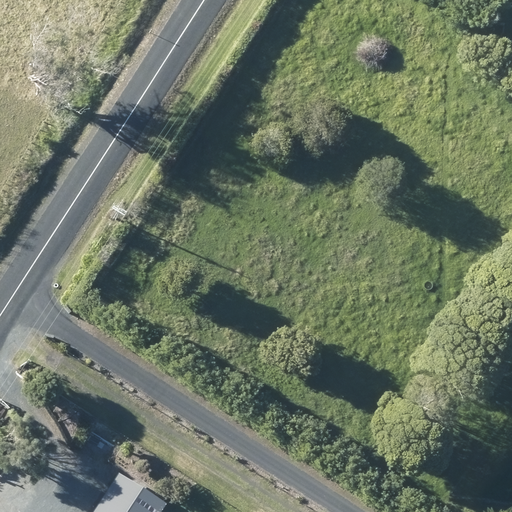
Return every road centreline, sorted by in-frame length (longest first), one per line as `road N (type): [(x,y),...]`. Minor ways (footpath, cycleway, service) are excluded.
road 1 (unclassified): [(0,309),(199,0)]
road 2 (unknown): [(0,371),(238,511)]
